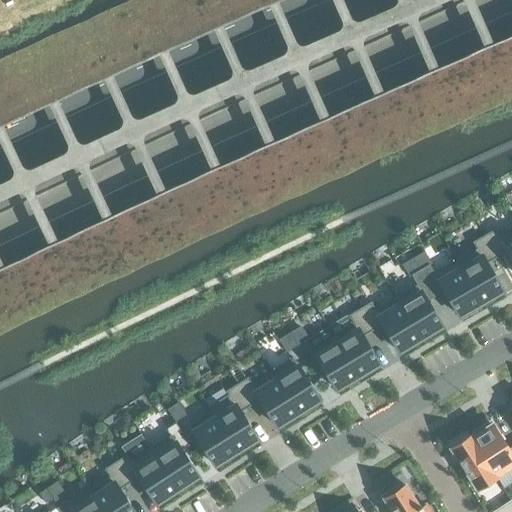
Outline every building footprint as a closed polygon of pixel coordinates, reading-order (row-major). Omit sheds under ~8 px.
[(0,333),(236,223),(430,135),(511,98),(511,0),(117,0),(46,32),(0,54),(0,333)] [(496,228),(485,235),(497,257),(507,251),(511,258),(511,226),(499,234),(496,228)] [(476,247),(456,259),(481,303),(484,302),(485,305),(494,300),(492,297),(503,291),(487,263),(497,257),(485,235),(473,241),(476,247)] [(425,251),(415,257),(422,270),(433,263),(425,251)] [(414,258),(403,264),(410,277),(421,270),(414,258)] [(437,270),(434,272),(446,291),(460,315),(481,303),(456,259),(437,270)] [(422,270),(421,270),(437,296),(446,291),(434,272),(437,270),(433,263),(422,270)] [(421,270),(410,277),(416,285),(418,284),(428,302),(437,296),(421,270)] [(416,285),(396,297),(421,338),(443,326),(428,302),(418,284),(416,285)] [(371,301),(360,308),(373,330),(384,324),(400,351),(421,338),(396,297),(376,309),(371,301)] [(355,325),(335,337),(358,376),(380,363),(363,336),(373,330),(360,308),(349,315),(355,325)] [(302,325),(291,332),(299,344),(309,338),(302,325)] [(290,333),(280,339),(287,351),(298,345),(290,333)] [(335,337),(313,350),(337,389),(358,376),(335,337)] [(272,370),(271,370),(273,372),(299,413),(320,400),(293,357),(272,370)] [(248,377),(237,384),(251,405),(261,399),(278,426),(299,413),(273,372),(253,384),(248,377)] [(209,407),(208,407),(210,411),(211,411),(237,452),(258,438),(241,411),(251,405),(237,384),(226,391),(228,394),(209,407)] [(179,402),(168,409),(176,421),(186,415),(179,402)] [(210,411),(190,424),(216,465),(237,452),(211,411),(210,411)] [(176,422),(166,429),(170,434),(171,433),(182,449),(190,444),(176,422)] [(472,435),(471,435),(497,475),(511,465),(511,447),(509,450),(492,424),(484,429),(483,428),(480,427),(473,432),(472,435)] [(170,434),(150,447),(178,489),(199,476),(182,449),(171,433),(170,434)] [(471,435),(451,448),(477,488),(493,478),(497,475),(471,435)] [(127,454),(116,461),(130,483),(140,476),(157,503),(178,489),(150,447),(131,460),(127,454)] [(110,476),(90,489),(105,511),(134,511),(120,489),(130,483),(116,461),(105,469),(110,476)] [(511,465),(497,475),(506,489),(511,484),(511,465)] [(58,481),(48,488),(55,500),(66,493),(58,481)] [(393,493),(385,498),(393,511),(431,511),(427,505),(423,508),(421,505),(419,506),(406,485),(405,485),(404,485),(400,484),(394,488),(393,490),(393,492),(393,493)] [(46,488),(40,493),(47,502),(53,498),(46,488)] [(105,511),(90,489),(69,503),(75,511),(105,511)] [(511,511),(511,501),(493,511),(511,511)]
